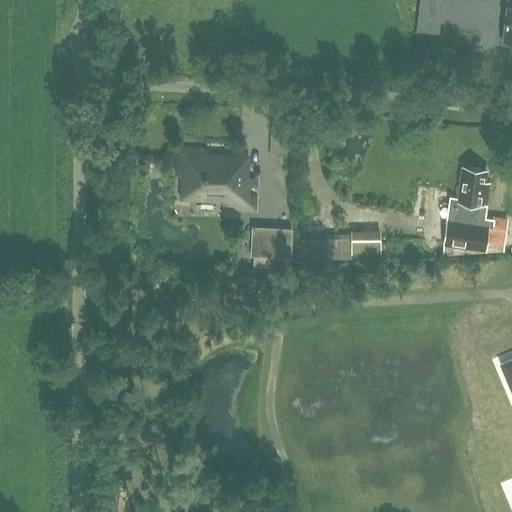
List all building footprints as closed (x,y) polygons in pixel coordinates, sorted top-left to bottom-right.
[(419,16),(417,29),(437,31),(439,18),(419,16)] [(256,210),(257,179),(241,178),(242,158),(208,156),(208,149),(179,148),(178,176),(189,176),(188,195),(222,197),(221,209),(256,210)] [(486,170),(464,167),(459,200),(454,199),(451,219),(448,218),(443,255),(503,251),(507,221),(493,219),(493,220),(484,218),(489,185),(484,184),(486,170)] [(291,256),(292,230),(254,228),(253,254),(291,256)] [(511,358),(501,364),(511,389),(511,358)]
